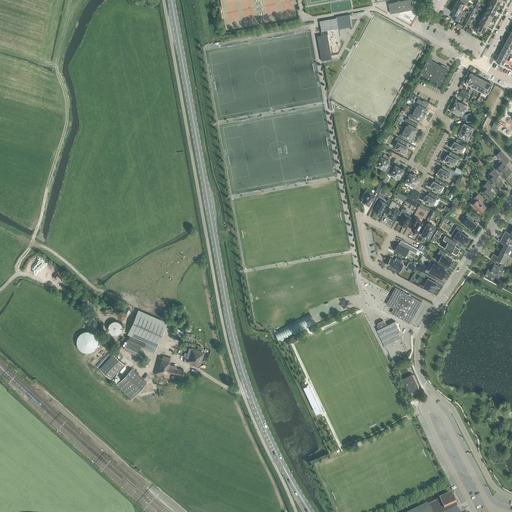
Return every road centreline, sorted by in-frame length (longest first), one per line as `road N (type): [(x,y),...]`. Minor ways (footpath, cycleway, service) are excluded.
road 1 (primary): [(287,474),(234,341),(171,0)]
road 2 (track): [(70,0),(56,63),(66,125),(17,275)]
road 3 (residential): [(511,497),(491,484),(453,409),(417,370),(418,337),(439,303)]
road 4 (track): [(120,350),(86,301),(17,275)]
road 5 (residential): [(439,303),(511,198)]
